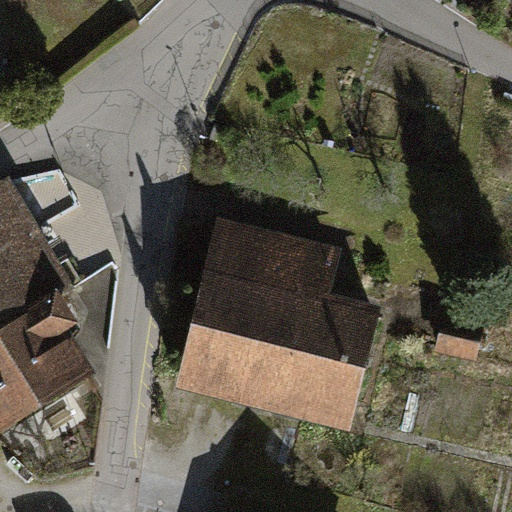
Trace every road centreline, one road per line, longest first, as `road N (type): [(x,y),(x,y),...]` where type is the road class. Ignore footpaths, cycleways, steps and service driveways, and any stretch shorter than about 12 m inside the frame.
road 1 (residential): [(181,48),(135,284),(112,511)]
road 2 (residential): [(181,48),(0,159)]
road 3 (residential): [(395,0),(425,29),(511,71)]
